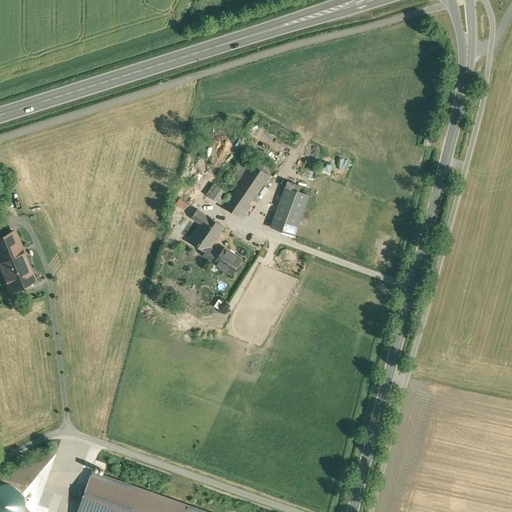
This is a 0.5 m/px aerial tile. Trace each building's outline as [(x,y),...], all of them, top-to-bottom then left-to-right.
[(252,164),(223,206),(241,218),(258,193),(263,196),(275,179),(252,164)] [(301,188),(288,182),(270,227),(295,237),(311,198),(299,193),(301,188)] [(221,189),(214,199),(221,204),(228,194),(221,189)] [(209,216),(198,209),(192,218),(203,225),(209,216)] [(203,225),(191,242),(207,253),(211,247),(224,227),(209,216),(203,225)] [(14,232),(0,238),(0,262),(23,253),(14,232)] [(244,260),(226,247),(221,254),(211,247),(207,253),(205,255),(215,263),(232,276),(244,260)] [(23,253),(0,262),(0,264),(1,267),(10,290),(34,280),(23,253)] [(205,511),(93,472),(78,511),(205,511)]
